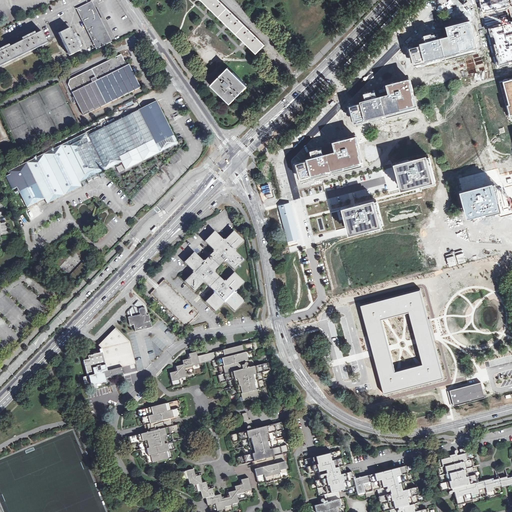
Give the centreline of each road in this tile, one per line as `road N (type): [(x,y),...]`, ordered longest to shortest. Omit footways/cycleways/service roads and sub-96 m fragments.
road 1 (residential): [(277,322),(186,341),(132,390),(114,419),(111,445),(121,472),(197,511)]
road 2 (primary): [(0,407),(230,169)]
road 3 (primary): [(226,161),(0,396)]
road 4 (tertiary): [(277,322),(295,372),(314,396),(377,431),(425,432),(511,408)]
road 5 (residential): [(296,202),(289,155),(440,0)]
road 6 (primary): [(240,158),(397,0)]
road 7 (primary): [(387,0),(235,150)]
road 8 (residential): [(205,116),(124,0)]
